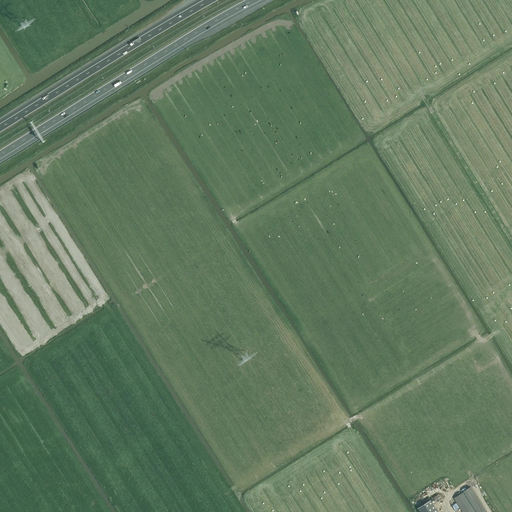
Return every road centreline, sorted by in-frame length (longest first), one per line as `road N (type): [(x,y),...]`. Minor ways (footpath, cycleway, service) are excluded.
road 1 (motorway): [(0,157),(258,0)]
road 2 (motorway): [(211,0),(0,129)]
